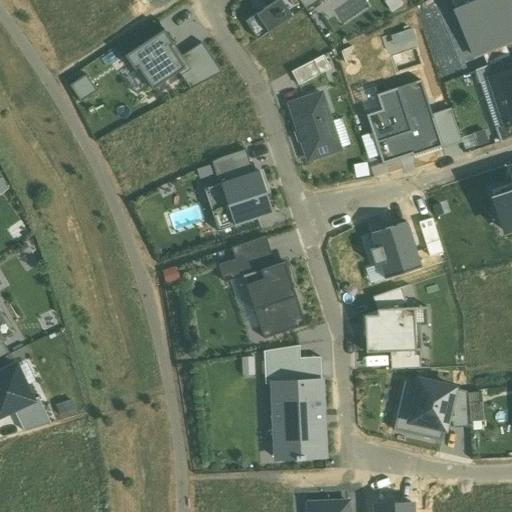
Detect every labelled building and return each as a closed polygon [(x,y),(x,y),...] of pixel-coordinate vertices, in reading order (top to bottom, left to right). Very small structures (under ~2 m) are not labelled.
[(293,17),(281,0),(277,0),(245,22),(258,40),(293,17)] [(298,0),(306,11),(321,1),(320,0),(298,0)] [(451,0),(456,10),(481,0),(451,0)] [(511,31),(511,0),(481,0),(456,10),(475,56),(482,54),(504,44),(511,40),(511,37),(510,33),(511,31)] [(181,76),(191,70),(182,57),(164,30),(125,57),(135,71),(138,69),(153,90),(179,73),(181,76)] [(191,90),(222,73),(203,43),(182,57),(191,70),(181,76),(191,90)] [(487,65),(509,56),(504,44),(482,54),(487,65)] [(323,56),(290,74),(297,86),(329,67),(323,56)] [(490,79),(505,74),(501,62),(475,70),(479,83),(490,79)] [(511,72),(505,74),(490,79),(505,125),(506,127),(511,124),(511,72)] [(80,103),(97,92),(87,77),(71,88),(80,103)] [(432,115),(421,81),(377,95),(382,111),(366,116),(382,164),(411,155),(412,157),(443,147),(432,115)] [(308,162),(341,151),(322,94),(289,105),(308,162)] [(443,147),(443,149),(462,143),(450,109),(432,115),(443,147)] [(511,138),(511,124),(506,127),(505,125),(495,128),(500,143),(511,138)] [(219,185),(253,173),(245,152),(212,163),(219,185)] [(273,213),(258,171),(253,173),(219,185),(203,190),(217,232),(273,213)] [(491,190),(505,232),(511,230),(511,183),(511,184),(491,190)] [(443,253),(432,219),(419,223),(430,257),(443,253)] [(407,223),(371,234),(376,248),(370,250),(375,266),(380,264),(385,279),(421,268),(407,223)] [(243,276),(274,266),(265,238),(232,249),(236,259),(218,265),(224,283),(243,276)] [(274,266),(243,276),(255,311),(295,297),(283,262),(274,266)] [(401,289),(373,298),(378,310),(408,309),(401,289)] [(305,326),(295,297),(255,311),(265,339),(305,326)] [(365,317),(366,354),(391,353),(420,352),(422,351),(421,327),(415,327),(414,309),(408,309),(378,310),(378,316),(365,317)] [(0,359),(11,355),(2,341),(0,342),(0,359)] [(266,384),(273,384),(300,383),(316,381),(318,355),(298,355),(299,346),(264,352),(266,384)] [(420,352),(391,353),(391,370),(421,369),(420,352)] [(242,358),(242,375),(254,375),(253,358),(242,358)] [(16,365),(0,373),(0,416),(13,410),(34,401),(16,365)] [(393,431),(443,442),(449,415),(452,416),(453,404),(451,403),(454,389),(419,381),(418,386),(404,383),(393,431)] [(300,383),(273,384),(276,460),(323,458),(320,382),(300,383)] [(451,403),(453,404),(452,416),(453,428),(468,428),(466,392),(454,389),(451,403)] [(34,401),(13,410),(24,432),(51,424),(39,398),(34,401)] [(481,402),(469,404),(471,423),(483,422),(481,402)] [(349,511),(349,503),(309,505),(309,511),(349,511)] [(374,504),(374,511),(411,511),(412,503),(374,504)]
